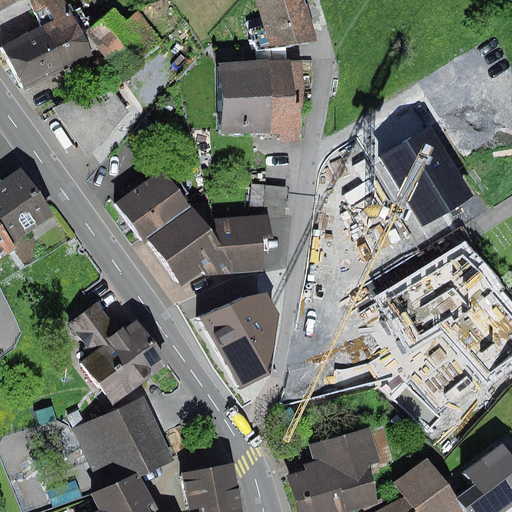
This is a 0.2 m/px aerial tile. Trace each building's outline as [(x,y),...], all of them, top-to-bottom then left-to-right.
[(53,0),(25,0),(30,11),(39,7),(45,24),(60,17),(53,0)] [(300,0),(253,0),(260,25),(251,28),(257,50),(311,35),(300,0)] [(45,24),(31,30),(51,71),(83,56),(64,15),(60,17),(45,24)] [(109,15),(86,36),(117,72),(157,37),(139,16),(123,31),(109,15)] [(51,71),(31,30),(0,44),(0,56),(15,88),(51,71)] [(298,64),(217,67),(220,133),(292,131),(291,102),(299,102),(298,64)] [(104,85),(50,108),(83,157),(122,115),(104,85)] [(380,158),(422,227),(472,196),(430,127),(380,158)] [(151,172),(107,205),(137,243),(179,210),(151,172)] [(14,177),(0,185),(0,243),(2,247),(43,220),(14,177)] [(337,270),(394,261),(386,219),(399,216),(394,185),(336,195),(340,214),(328,216),(337,270)] [(284,189),(251,186),(248,220),(263,219),(280,218),(284,189)] [(179,210),(137,243),(172,288),(192,272),(184,263),(207,245),(190,223),(179,210)] [(248,220),(190,223),(207,245),(184,263),(192,272),(257,270),(254,246),(264,246),(263,219),(248,220)] [(246,294),(196,316),(243,393),(272,376),(283,316),(270,290),(246,294)] [(91,309),(62,332),(82,358),(72,365),(103,404),(158,360),(125,320),(110,333),(91,309)] [(138,403),(68,436),(88,478),(158,446),(138,403)] [(306,473),(286,478),(296,511),(349,511),(372,506),(362,471),(378,467),(369,430),(351,435),(349,425),(297,438),(306,473)] [(470,462),(503,507),(511,499),(511,456),(500,440),(470,462)] [(465,488),(443,503),(450,511),(495,511),(503,507),(470,462),(454,473),(465,488)] [(377,488),(387,502),(393,511),(449,511),(450,511),(443,503),(414,463),(377,488)] [(233,511),(227,465),(174,473),(179,511),(233,511)] [(149,511),(129,473),(84,496),(92,511),(149,511)] [(393,511),(387,502),(367,511),(393,511)]
